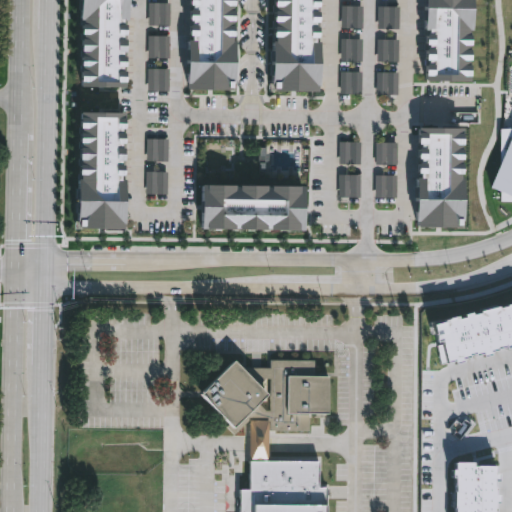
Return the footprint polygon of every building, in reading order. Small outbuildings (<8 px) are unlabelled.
[(80,0),(126,0),(125,86),(80,86),(80,0)] [(188,0),(233,0),(233,92),(188,91),(188,0)] [(272,0),(317,0),(317,92),(271,92),(272,0)] [(424,0),(469,0),(469,82),(424,82),(424,0)] [(78,112),(123,112),(122,227),(77,227),(78,112)] [(416,127),(462,128),(461,230),(415,229),(416,127)] [(303,187),(302,233),(200,230),(201,184),(303,187)] [(431,330),(459,321),(460,325),(465,324),(464,320),(472,318),(473,321),(480,319),(480,316),(498,312),(499,315),(511,311),(511,351),(489,356),(490,360),(485,361),(484,358),(463,362),(463,365),(446,369),(442,349),(441,349),(441,353),(436,353),(431,330)] [(313,359),(313,374),(330,375),(329,413),(308,412),(307,430),(268,429),(267,462),(318,463),(318,487),(329,488),(328,511),(238,511),(239,488),(248,488),(249,462),(250,420),(246,420),(233,433),(225,426),(227,423),(201,397),(203,396),(200,393),(236,358),(243,365),(269,366),(269,358),(313,359)]
